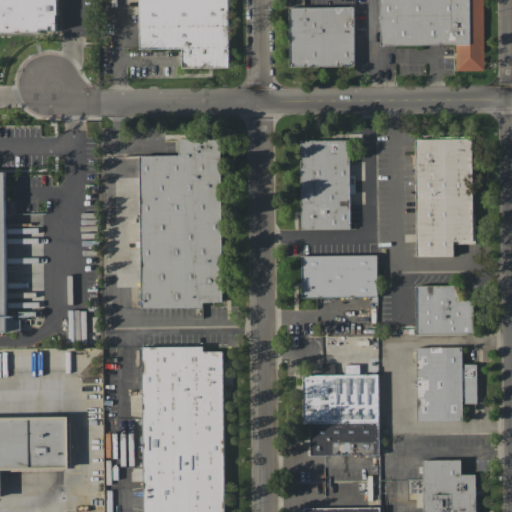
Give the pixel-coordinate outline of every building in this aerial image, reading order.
[(0,0),(55,0),(56,32),(0,32),(0,0)] [(138,0),(227,0),(228,67),(181,67),(181,48),(138,48),(138,0)] [(380,0),(381,46),(455,45),(456,70),(485,70),(484,0),(380,0)] [(290,7),(290,66),(354,66),(354,6),(290,7)] [(140,307),(139,155),(178,155),(177,139),(220,138),(221,301),(199,301),(199,307),(140,307)] [(414,138),(471,138),(473,242),(452,242),(453,255),(415,256),(414,138)] [(299,140),(348,139),(349,228),(300,229),(299,140)] [(138,177),(138,161),(131,161),(130,177),(138,177)] [(0,171),(4,171),(6,319),(18,319),(19,331),(0,331),(0,171)] [(376,254),(376,296),(301,297),(300,255),(376,254)] [(414,285),(458,284),(458,299),(473,299),(473,333),(415,334),(414,285)] [(222,350),(223,511),(142,511),(141,347),(202,346),(202,351),(222,350)] [(461,346),(461,363),(476,363),(476,403),(462,403),(462,420),(416,421),(415,347),(461,346)] [(378,454),(309,455),(309,423),(302,423),(301,374),(377,373),(378,454)] [(0,416),(67,416),(67,466),(0,466),(0,416)] [(422,511),(422,459),(460,459),(460,473),(475,473),(475,511),(422,511)]
